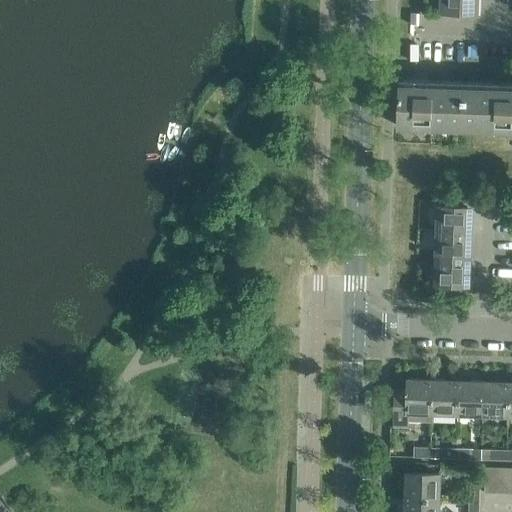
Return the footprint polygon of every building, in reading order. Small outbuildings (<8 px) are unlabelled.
[(479,0),(442,0),(442,14),(479,15),(479,0)] [(511,87),(400,84),(399,126),(416,127),(448,128),(462,128),(480,129),(511,130),(511,129),(511,87)] [(436,231),(473,232),(474,206),(437,205),(436,231)] [(473,232),(436,231),(435,255),(472,257),(473,232)] [(472,257),(435,255),(433,286),(471,287),(472,257)] [(433,415),(435,380),(410,379),(409,390),(396,390),(395,426),(409,426),(410,421),(433,422),(433,415)] [(458,416),(460,381),(435,380),(433,415),(458,416)] [(460,381),(458,416),(484,417),(485,382),(460,381)] [(510,418),(511,383),(485,382),(484,417),(510,418)] [(432,457),(432,447),(415,447),(415,457),(432,457)] [(432,447),(432,457),(457,458),(457,448),(432,447)] [(457,448),(457,458),(482,459),(483,449),(457,448)] [(508,460),(509,450),(483,449),(482,459),(508,460)] [(498,493),(499,467),(487,467),(486,493),(498,493)] [(510,493),(511,468),(499,467),(498,493),(510,493)] [(406,498),(440,499),(441,474),(407,472),(406,498)] [(470,500),(480,500),(480,484),(470,483),(470,500)] [(439,511),(440,499),(406,498),(405,511),(439,511)] [(479,511),(480,500),(470,500),(469,511),(479,511)]
